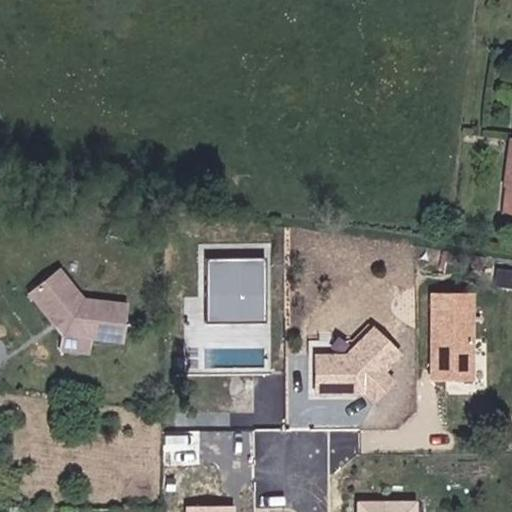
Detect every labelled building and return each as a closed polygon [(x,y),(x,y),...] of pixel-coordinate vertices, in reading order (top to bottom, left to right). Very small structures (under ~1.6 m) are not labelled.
[(203,319),(262,320),(263,255),(203,254),(203,319)] [(83,299),(56,269),(31,294),(64,335),(62,350),(91,352),(92,338),(124,340),(128,303),(83,299)] [(473,379),(474,289),(427,289),(426,378),(473,379)] [(310,393),(393,394),(394,329),(352,329),(352,350),(311,350),(310,393)] [(306,421),(239,420),(239,450),(306,451),(306,421)] [(184,502),(184,511),(234,511),(235,502),(184,502)] [(416,511),(417,503),(360,504),(360,511),(416,511)]
